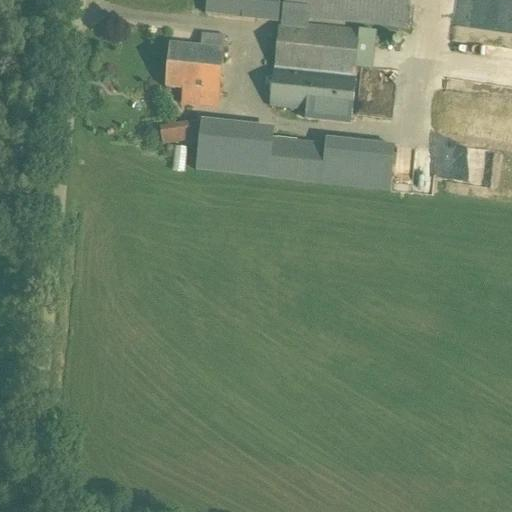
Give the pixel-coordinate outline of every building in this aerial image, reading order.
[(241,20),(278,25),(280,0),(207,0),(205,15),(241,19),(241,20)] [(285,0),(284,18),(409,31),(411,0),(285,0)] [(356,75),(359,30),(279,22),(272,108),(352,115),(356,75)] [(203,35),(202,47),(171,44),(166,88),(185,90),(184,104),(218,108),(225,37),(203,35)] [(511,102),(511,87),(448,79),(446,94),(456,95),(454,113),(446,112),(442,144),(478,149),(480,134),(460,132),(461,121),(477,124),(479,110),(489,111),(490,104),(503,106),(504,101),(511,102)] [(164,145),(197,143),(196,123),(163,125),(164,145)] [(268,180),(322,186),(326,146),(272,140),(268,180)]
